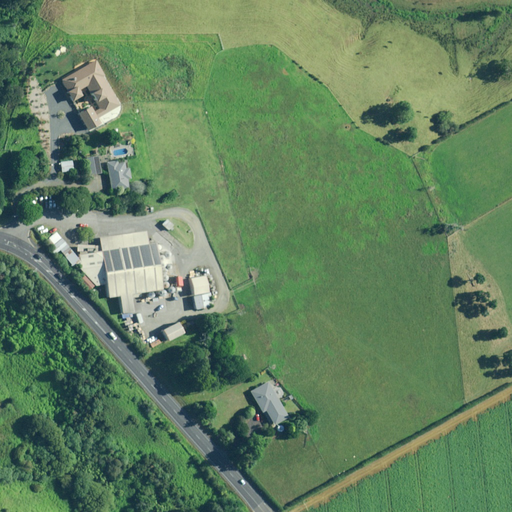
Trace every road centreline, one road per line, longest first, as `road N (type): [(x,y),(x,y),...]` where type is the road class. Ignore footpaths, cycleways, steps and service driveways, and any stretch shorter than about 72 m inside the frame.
road 1 (tertiary): [(263,511),(44,263),(0,238)]
road 2 (track): [(511,389),(294,511)]
